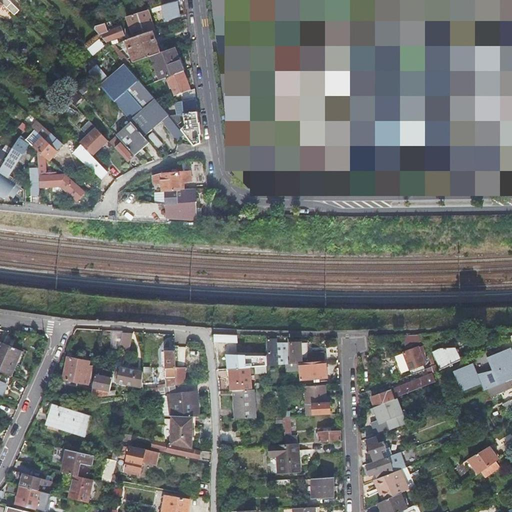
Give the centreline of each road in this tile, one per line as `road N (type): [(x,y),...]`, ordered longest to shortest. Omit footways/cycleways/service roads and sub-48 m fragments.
road 1 (residential): [(511,209),(263,210),(237,203),(218,182),(215,145)]
road 2 (residential): [(350,333),(352,511)]
road 3 (residential): [(0,473),(66,331)]
road 4 (residential): [(215,145),(198,0)]
road 5 (residential): [(103,215),(127,178),(215,145)]
